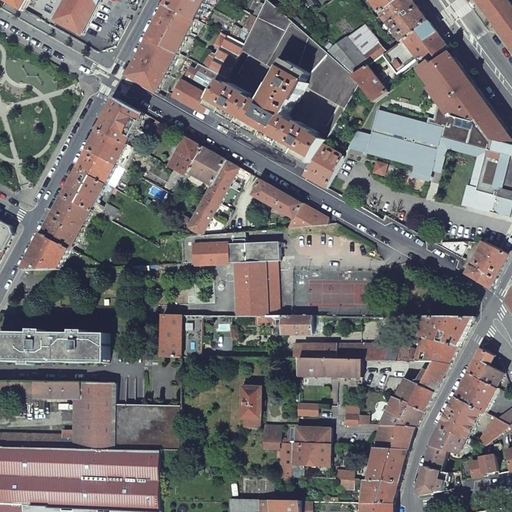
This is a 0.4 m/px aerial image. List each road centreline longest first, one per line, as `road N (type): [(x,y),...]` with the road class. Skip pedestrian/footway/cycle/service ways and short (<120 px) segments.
road 1 (residential): [(112,79),(495,301)]
road 2 (residential): [(488,315),(423,435),(408,511)]
road 3 (unclassified): [(32,222),(112,79)]
road 4 (residential): [(0,14),(112,79)]
